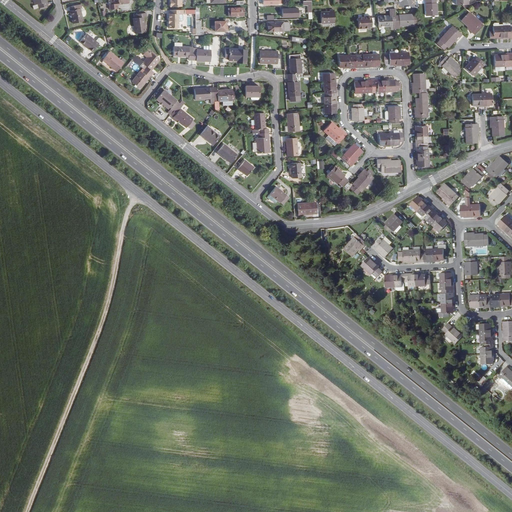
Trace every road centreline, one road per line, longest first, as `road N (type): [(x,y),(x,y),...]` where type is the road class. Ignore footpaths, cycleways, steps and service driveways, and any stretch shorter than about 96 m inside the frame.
road 1 (tertiary): [(511,495),(0,81)]
road 2 (trunk): [(0,55),(511,469)]
road 3 (trunk): [(511,457),(0,43)]
road 4 (track): [(28,511),(104,318),(137,193)]
road 5 (residential): [(253,202),(278,167),(272,78),(220,80),(175,67),(137,108)]
road 6 (residential): [(408,151),(405,81),(394,73),(350,75),(340,85),(344,123),(372,150)]
road 7 (residential): [(253,202),(283,225),(336,222),(416,188)]
road 8 (residential): [(137,108),(253,202)]
